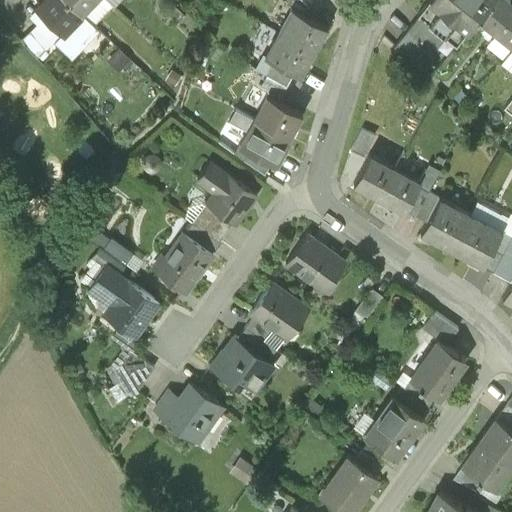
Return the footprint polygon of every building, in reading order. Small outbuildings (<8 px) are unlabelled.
[(82,11),(70,0),(43,0),(37,6),(45,14),(62,31),(54,39),(71,56),(99,27),(82,11)] [(93,0),(70,0),(82,11),(93,0)] [(490,0),(430,0),(420,13),(457,43),(478,16),(490,0)] [(490,0),(478,16),(496,30),(511,9),(511,1),(510,0),(490,0)] [(328,25),(293,6),(292,7),(297,9),(292,18),(288,15),(280,29),(285,32),(315,48),(328,25)] [(511,9),(496,30),(511,43),(511,9)] [(62,31),(45,14),(37,23),(54,39),(62,31)] [(315,48),(285,32),(280,41),(275,38),(267,53),(301,72),(315,48)] [(304,111),(268,91),(268,92),(273,95),(268,104),(263,102),(255,116),(290,136),(304,111)] [(255,116),(236,106),(229,117),(249,128),(243,138),(242,140),(252,146),(274,158),(277,159),(290,136),(255,116)] [(365,153),(373,129),(360,124),(352,148),(365,153)] [(274,158),(252,146),(244,158),(264,172),(274,158)] [(369,150),(352,180),(379,195),(395,164),(369,150)] [(255,191),(228,172),(227,174),(210,162),(199,178),(216,190),(208,201),(215,206),(233,220),(234,220),(255,191)] [(421,178),(395,164),(379,195),(404,208),(405,207),(418,183),(421,178)] [(418,183),(405,207),(415,212),(428,189),(418,183)] [(428,189),(415,212),(426,218),(439,195),(428,189)] [(454,202),(439,194),(439,195),(426,218),(419,231),(435,239),(437,234),(453,243),(470,212),(453,204),(454,202)] [(215,206),(200,227),(219,240),(233,220),(215,206)] [(485,218),(471,211),(470,212),(453,243),(451,247),(465,255),(467,251),(484,259),(482,263),(483,264),(501,229),(500,228),(484,220),(485,218)] [(200,227),(192,221),(185,231),(212,250),(219,240),(200,227)] [(501,229),(483,264),(494,269),(511,235),(511,233),(501,227),(500,228),(501,229)] [(185,231),(184,230),(167,254),(172,257),(161,272),(186,290),(214,252),(212,250),(185,231)] [(345,261),(307,232),(286,261),(309,277),(313,273),(328,284),(345,261)] [(511,235),(494,269),(506,276),(511,264),(511,235)] [(128,280),(106,264),(94,281),(115,297),(104,312),(134,334),(159,301),(129,278),(128,280)] [(511,276),(502,294),(511,299),(511,276)] [(308,307),(271,280),(251,309),(254,312),(275,327),(281,318),(294,327),(308,307)] [(372,285),(356,308),(367,316),(383,293),(372,285)] [(459,326),(434,308),(421,326),(439,339),(446,344),(459,326)] [(275,327),(254,312),(245,325),(265,340),(275,327)] [(265,340),(245,325),(237,336),(267,357),(274,346),(265,340)] [(234,334),(219,356),(217,354),(210,365),(237,384),(243,375),(257,386),(274,362),(267,357),(237,336),(234,334)] [(418,378),(418,379),(435,392),(438,393),(464,357),(446,344),(439,339),(438,340),(443,344),(418,378)] [(154,367),(130,350),(118,367),(134,394),(154,367)] [(418,378),(414,375),(406,386),(406,387),(428,402),(435,392),(418,379),(418,378)] [(221,404),(192,383),(182,397),(167,418),(190,434),(200,420),(206,425),(221,404)] [(428,402),(406,387),(398,398),(421,414),(429,403),(428,402)] [(182,397),(171,389),(156,410),(167,418),(182,397)] [(511,391),(502,406),(511,413),(511,391)] [(394,395),(377,418),(382,421),(371,436),(391,451),(396,454),(423,416),(421,414),(398,398),(394,395)] [(511,413),(502,406),(495,416),(511,428),(511,413)] [(511,428),(495,416),(480,439),(511,461),(511,428)] [(391,451),(371,436),(363,448),(382,462),(383,462),(391,451)] [(511,462),(511,461),(480,439),(463,464),(487,481),(495,487),(511,462)] [(382,462),(363,448),(355,458),(375,472),(382,462)] [(355,458),(349,454),(333,476),(339,480),(328,496),(350,511),(377,473),(355,458)] [(487,481),(463,464),(454,478),(480,492),(487,481)] [(481,511),(440,490),(428,511),(481,511)]
